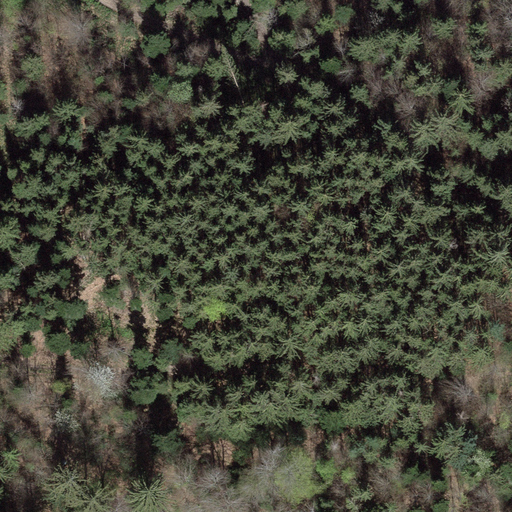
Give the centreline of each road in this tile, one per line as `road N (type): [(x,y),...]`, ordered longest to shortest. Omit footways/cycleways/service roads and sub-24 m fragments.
road 1 (track): [(231,0),(447,231),(511,322)]
road 2 (track): [(511,372),(204,373)]
road 3 (track): [(79,0),(304,72)]
